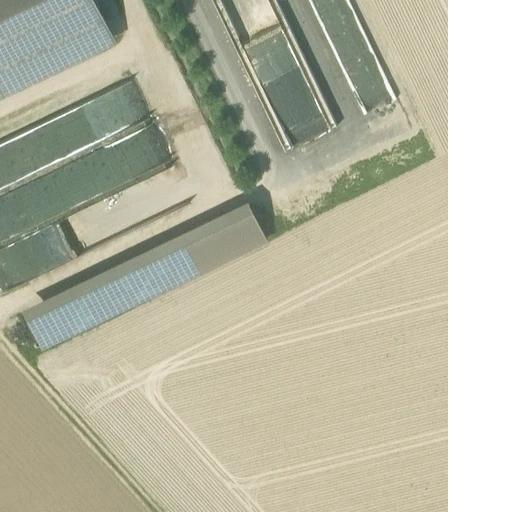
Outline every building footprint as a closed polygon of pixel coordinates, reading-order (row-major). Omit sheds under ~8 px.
[(0,0),(0,93),(113,40),(94,0),(0,0)] [(249,201),(182,233),(186,242),(254,210),(249,201)] [(254,210),(186,242),(200,272),(268,239),(254,210)] [(28,318),(186,242),(182,233),(24,309),(28,318)] [(42,347),(200,272),(186,242),(28,318),(42,347)]
